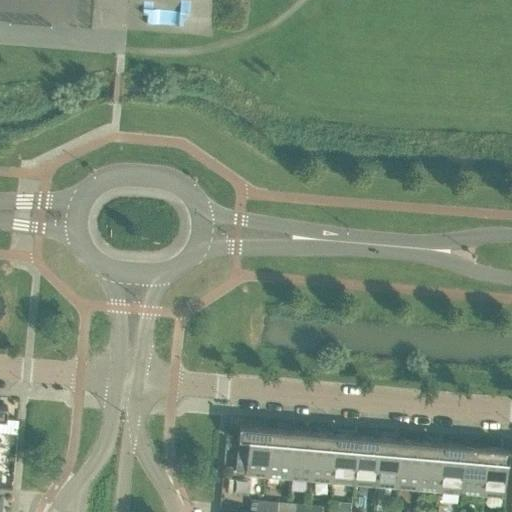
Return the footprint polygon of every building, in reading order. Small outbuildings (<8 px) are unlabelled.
[(267,477),(271,428),(238,425),(237,438),(238,438),(235,470),(245,471),(245,475),(267,477)] [(288,479),(292,430),(271,428),(267,477),(288,479)] [(310,480),(314,431),(292,430),(288,479),(310,480)] [(331,482),(335,433),(314,431),(310,480),(331,482)] [(353,484),(357,435),(335,433),(331,482),(353,484)] [(374,486),(378,437),(357,435),(353,484),(374,486)] [(396,488),(400,439),(378,437),(374,486),(396,488)] [(417,490),(422,441),(400,439),(396,488),(417,490)] [(439,491),(443,442),(422,441),(417,490),(439,491)] [(460,493),(465,444),(443,442),(439,491),(460,493)] [(482,495),(486,446),(465,444),(460,493),(482,495)] [(509,448),(486,446),(482,495),(504,497),(509,448)] [(263,511),(264,500),(250,498),(249,510),(263,511)] [(276,511),(277,501),(264,500),(263,511),(269,511),(276,511)] [(306,511),(308,503),(295,502),(294,511),(306,511)] [(319,511),(320,504),(308,503),(306,511),(319,511)]
